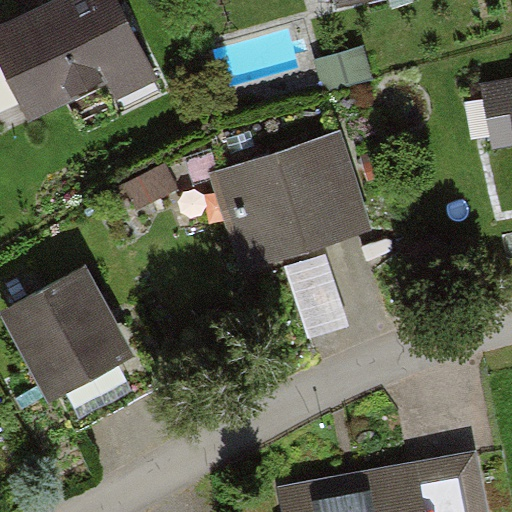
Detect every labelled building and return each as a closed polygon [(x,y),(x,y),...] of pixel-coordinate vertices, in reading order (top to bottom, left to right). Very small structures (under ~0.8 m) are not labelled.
[(120,0),(57,0),(0,28),(0,52),(34,123),(152,65),(120,0)] [(310,0),(315,16),(372,0),(310,0)] [(219,174),(252,272),(379,229),(346,132),(219,174)] [(293,270),(315,331),(353,317),(330,256),(293,270)] [(97,264),(13,308),(60,397),(144,354),(97,264)] [(498,511),(487,451),(287,487),(291,511),(498,511)]
